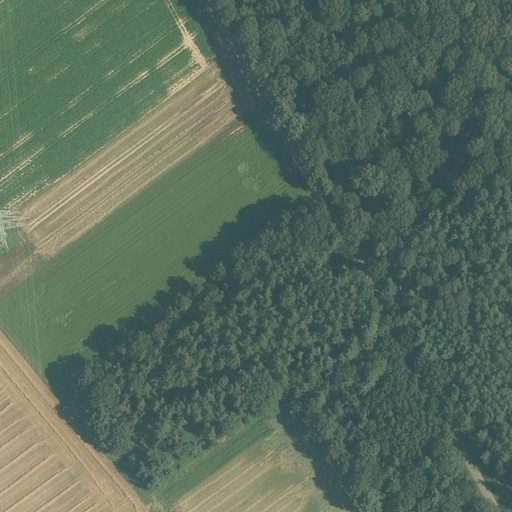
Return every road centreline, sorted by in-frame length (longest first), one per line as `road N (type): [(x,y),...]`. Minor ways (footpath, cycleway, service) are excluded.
road 1 (unclassified): [(498,511),(214,0)]
road 2 (track): [(361,264),(511,187)]
